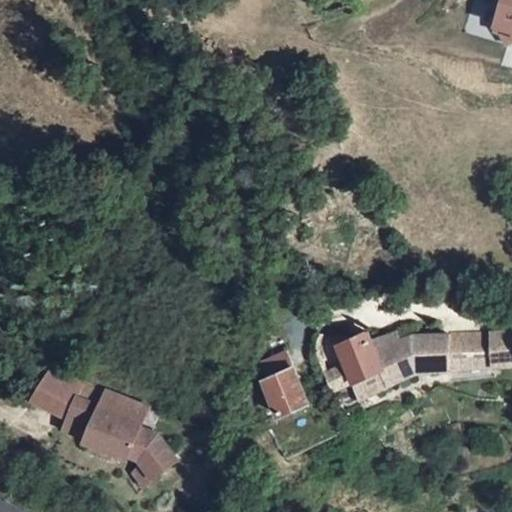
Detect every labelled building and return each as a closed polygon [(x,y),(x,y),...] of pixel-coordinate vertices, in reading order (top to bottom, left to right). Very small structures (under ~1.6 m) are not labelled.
[(371,391),(422,365),(480,365),(511,362),(511,330),(421,330),(408,336),(404,329),(381,340),(375,326),(345,341),(354,358),(363,376),(363,377),(371,391)] [(274,378),(301,365),(294,348),(266,361),(274,378)] [(354,358),(335,368),(345,386),(363,377),(363,376),(354,358)] [(301,365),(274,378),(289,413),(318,399),(301,365)] [(82,379),(50,367),(32,397),(70,411),(77,390),(78,391),(82,379)] [(101,401),(95,399),(100,385),(82,379),(78,391),(77,390),(70,411),(66,422),(89,431),(88,434),(128,449),(129,447),(139,450),(146,456),(159,467),(178,445),(155,425),(140,420),(148,399),(107,385),(101,401)] [(146,456),(137,466),(151,477),(159,467),(146,456)] [(26,511),(0,492),(0,511),(26,511)]
